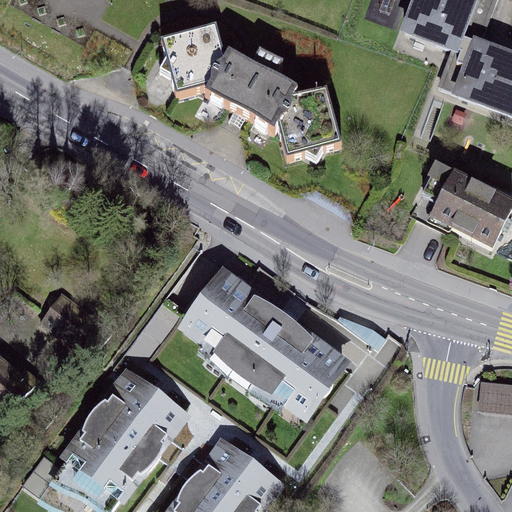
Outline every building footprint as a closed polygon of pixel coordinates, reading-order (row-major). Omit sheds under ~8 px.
[(459,62),(485,0),(421,0),(405,39),(459,62)] [(302,116),(307,108),(234,69),(224,43),(173,58),(177,72),(166,85),(182,92),(185,110),(218,100),(211,111),(284,150),(290,140),(298,173),(314,169),(327,177),(332,164),(351,160),(334,106),(302,116)] [(511,63),(482,52),(462,108),(511,126),(511,63)] [(511,262),(511,210),(432,179),(410,234),(508,272),(511,262)] [(354,369),(236,278),(193,335),(312,424),(354,369)] [(73,354),(94,318),(63,300),(42,335),(73,354)] [(0,415),(7,422),(44,382),(0,340),(0,415)] [(136,511),(143,504),(204,422),(139,374),(45,497),(64,511),(136,511)] [(511,396),(489,395),(488,420),(511,421),(511,396)] [(272,511),(292,486),(229,439),(174,511),(272,511)]
